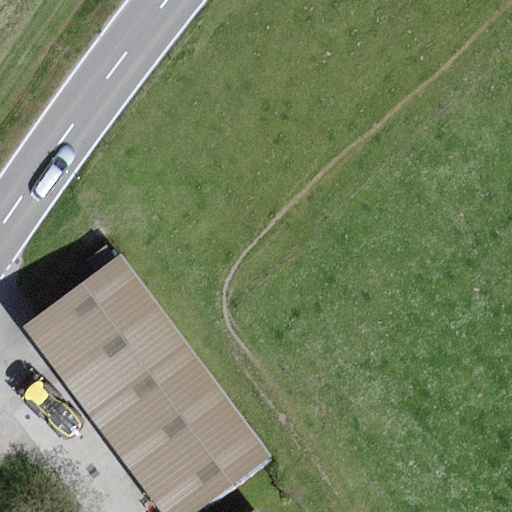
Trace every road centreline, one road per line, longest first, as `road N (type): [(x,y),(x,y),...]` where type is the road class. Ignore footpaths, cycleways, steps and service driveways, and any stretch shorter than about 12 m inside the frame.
road 1 (primary): [(0,231),(167,0)]
road 2 (track): [(0,386),(99,511)]
